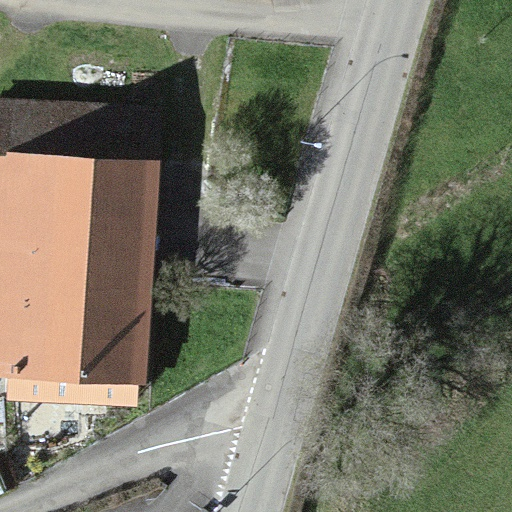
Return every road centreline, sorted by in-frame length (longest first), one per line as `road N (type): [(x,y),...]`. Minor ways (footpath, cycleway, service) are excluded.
road 1 (secondary): [(393,32),(248,511)]
road 2 (track): [(2,511),(150,448),(241,426),(272,432)]
road 3 (residential): [(393,32),(177,0)]
